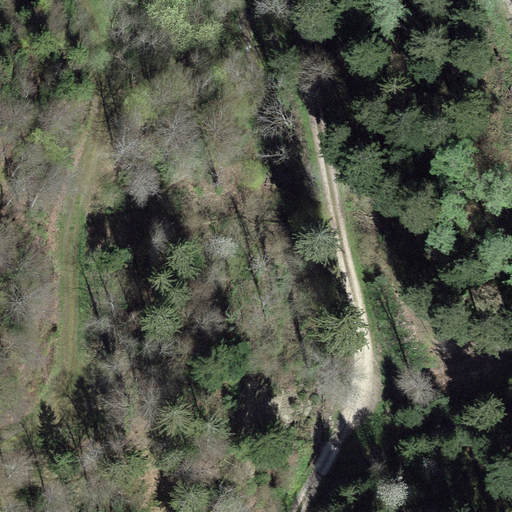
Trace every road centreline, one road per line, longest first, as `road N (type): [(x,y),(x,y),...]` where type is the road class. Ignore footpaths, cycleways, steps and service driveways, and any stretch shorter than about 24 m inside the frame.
road 1 (track): [(298,0),(365,364),(364,393),(297,511)]
road 2 (track): [(0,442),(49,414),(73,352),(78,214),(103,116),(105,71),(83,0)]
road 3 (track): [(511,358),(364,393),(381,438),(390,511)]
